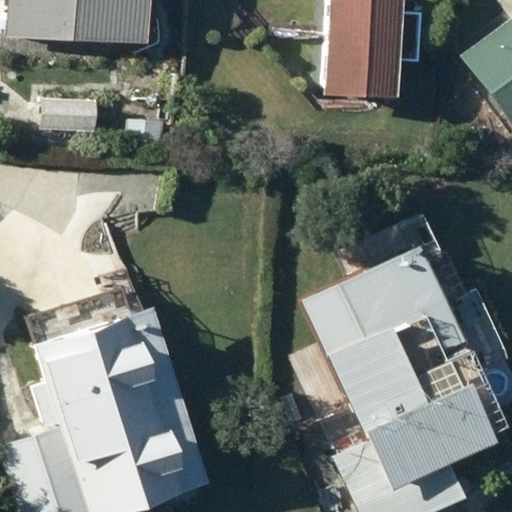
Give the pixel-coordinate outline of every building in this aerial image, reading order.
[(5,0),(3,30),(142,37),(144,0),(5,0)] [(325,0),(321,88),(393,92),(397,0),(325,0)] [(511,11),(455,56),(511,129),(511,11)] [(38,128),(91,128),(91,95),(38,95),(38,128)] [(122,146),(157,148),(158,118),(123,116),(122,146)] [(415,241),(296,296),(361,438),(329,453),(356,511),(421,511),(463,493),(446,456),(490,436),(485,426),(500,419),(465,342),(439,353),(437,348),(459,338),(415,241)] [(44,431),(0,445),(0,464),(15,511),(97,511),(205,476),(148,303),(34,341),(46,377),(28,383),(44,431)]
